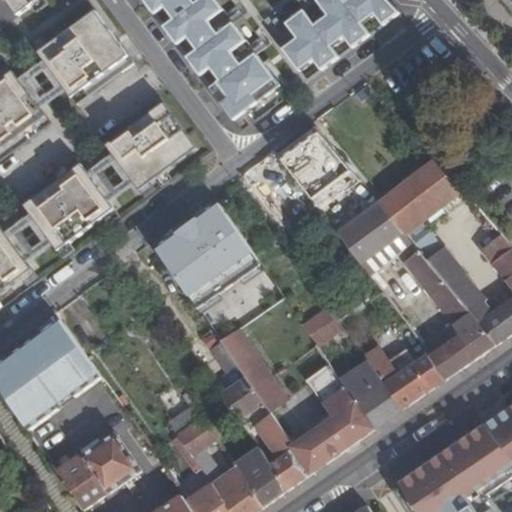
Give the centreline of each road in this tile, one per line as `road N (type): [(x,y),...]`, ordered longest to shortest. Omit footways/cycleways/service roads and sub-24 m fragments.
road 1 (residential): [(236,165),(0,341)]
road 2 (unclassified): [(511,362),(295,511)]
road 3 (residential): [(444,11),(236,165)]
road 4 (residential): [(236,165),(115,0)]
